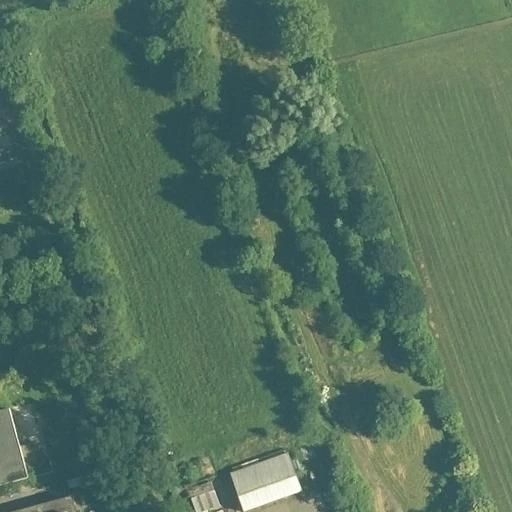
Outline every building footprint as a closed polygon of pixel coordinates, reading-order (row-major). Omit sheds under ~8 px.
[(39,402),(23,404),(25,421),(17,422),(19,432),(42,429),(39,402)] [(7,413),(0,414),(0,489),(26,482),(7,413)] [(22,446),(28,464),(44,458),(37,440),(22,446)] [(228,478),(239,511),(250,511),(300,494),(286,457),(228,478)] [(53,461),(29,464),(31,483),(55,480),(53,461)] [(71,511),(69,502),(31,511),(71,511)]
